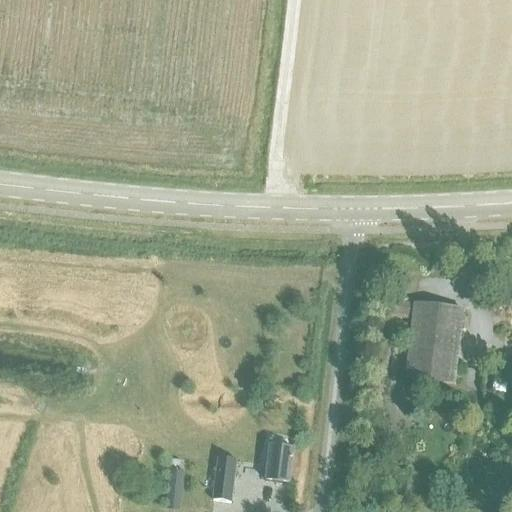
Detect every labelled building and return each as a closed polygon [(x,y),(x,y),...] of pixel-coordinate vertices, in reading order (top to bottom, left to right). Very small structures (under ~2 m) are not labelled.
[(411,380),(460,385),(468,311),(419,306),(411,380)] [(511,376),(496,376),(496,395),(511,395),(511,376)] [(271,448),(266,483),(289,486),(294,451),(271,448)] [(213,502),(231,504),(237,462),(219,460),(213,502)] [(187,506),(187,463),(173,463),(174,506),(187,506)]
